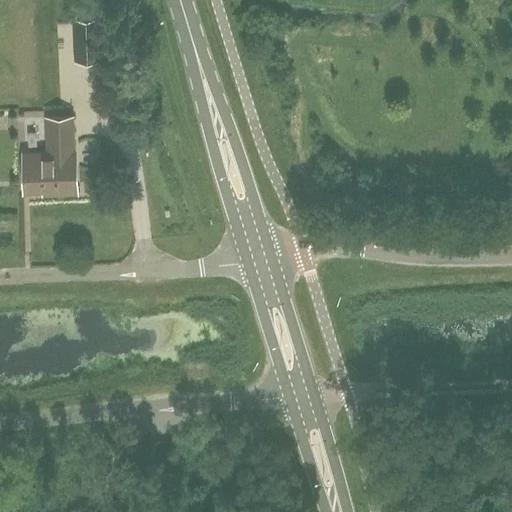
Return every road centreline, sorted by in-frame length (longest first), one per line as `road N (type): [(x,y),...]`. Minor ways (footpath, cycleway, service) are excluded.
road 1 (unclassified): [(303,401),(0,423)]
road 2 (primary): [(259,263),(180,0)]
road 3 (unclassified): [(0,273),(198,272),(259,263)]
road 4 (unclassified): [(259,263),(322,247),(511,260)]
road 5 (primary): [(303,401),(259,263)]
